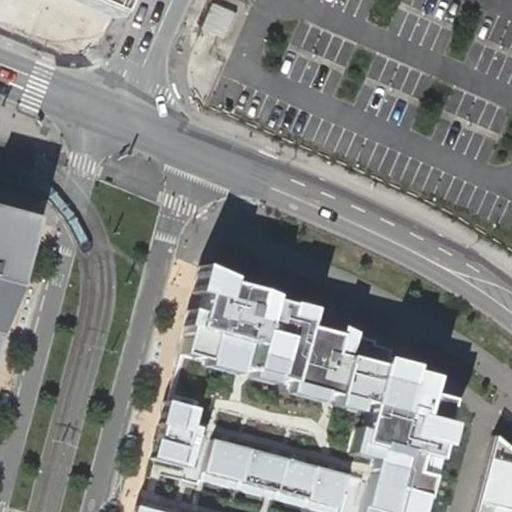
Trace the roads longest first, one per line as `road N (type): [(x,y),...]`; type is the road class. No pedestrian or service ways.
road 1 (residential): [(120,116),(85,164),(0,502)]
road 2 (residential): [(91,511),(163,240),(199,148)]
road 3 (tertiary): [(199,148),(448,260),(511,302)]
road 4 (tertiary): [(0,71),(120,116)]
road 5 (unclassified): [(120,116),(171,0)]
